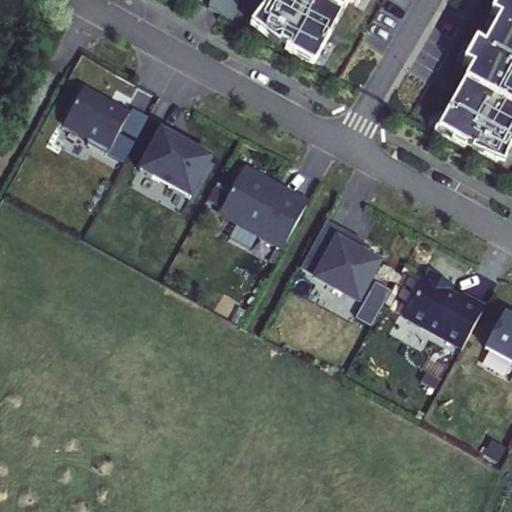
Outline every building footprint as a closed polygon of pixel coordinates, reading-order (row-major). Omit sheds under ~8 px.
[(299,63),(327,77),(357,20),(365,24),(377,0),(280,0),(257,36),(283,53),(299,63)] [(473,84),(439,139),(465,155),(482,164),(510,178),(511,173),(511,9),(508,7),(493,32),(504,39),(492,59),(482,52),(465,79),(473,84)] [(135,133),(83,100),(60,138),(117,168),(135,133)] [(220,164),(164,131),(139,176),(194,208),(220,164)] [(221,215),(218,220),(236,229),(228,243),(250,255),(258,241),(282,255),(306,212),(242,176),(228,203),(213,194),(206,207),(221,215)] [(325,229),(299,276),(356,307),(377,270),(347,253),(352,244),(325,229)] [(451,292),(429,279),(404,325),(461,356),(484,314),(461,301),(458,306),(447,300),(451,292)] [(511,326),(502,322),(484,355),(511,370),(511,326)]
